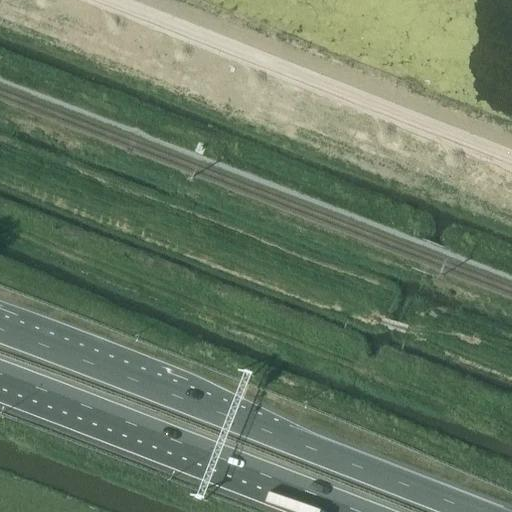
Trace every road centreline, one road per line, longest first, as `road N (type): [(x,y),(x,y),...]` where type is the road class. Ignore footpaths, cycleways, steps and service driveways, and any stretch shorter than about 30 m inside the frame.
road 1 (trunk): [(473,511),(0,331)]
road 2 (trunk): [(0,376),(352,511)]
